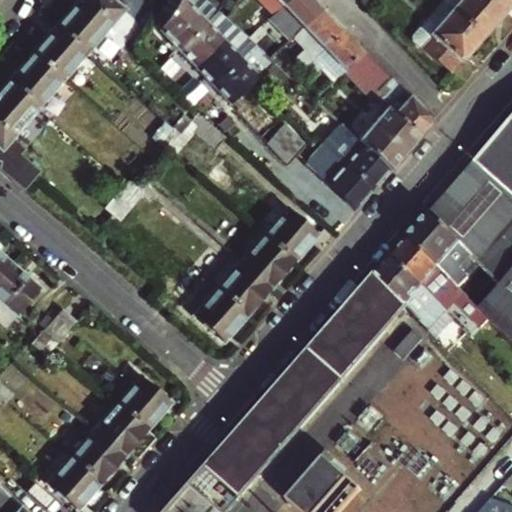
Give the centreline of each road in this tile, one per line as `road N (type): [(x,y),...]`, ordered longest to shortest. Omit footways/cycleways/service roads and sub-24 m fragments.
road 1 (residential): [(229,397),(466,132)]
road 2 (residential): [(0,197),(229,397)]
road 3 (residential): [(341,0),(466,132)]
road 4 (residential): [(131,511),(229,397)]
